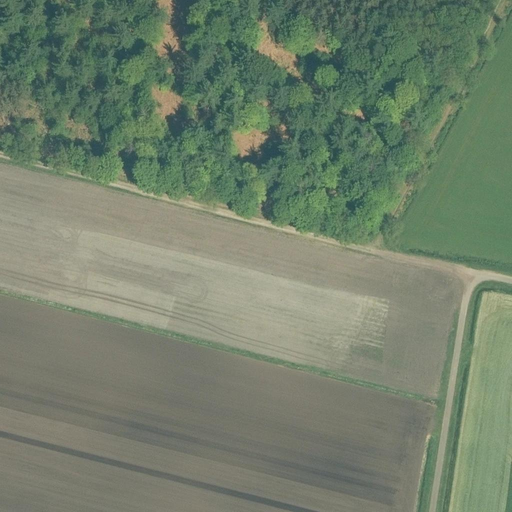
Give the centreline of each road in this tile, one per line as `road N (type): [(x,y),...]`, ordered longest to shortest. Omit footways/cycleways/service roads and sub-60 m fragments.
road 1 (track): [(0,154),(469,274)]
road 2 (unclassified): [(432,511),(469,274),(511,282)]
road 3 (track): [(484,38),(372,251)]
